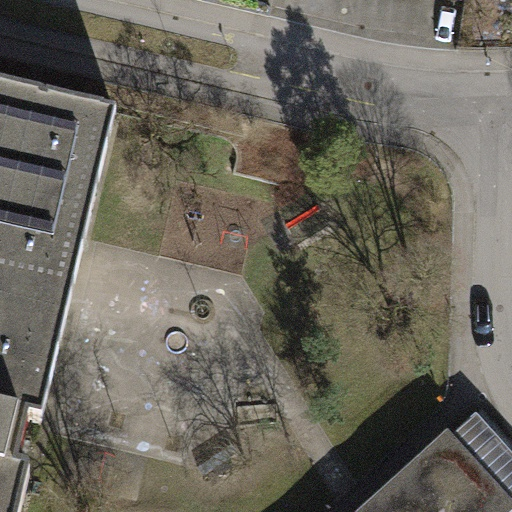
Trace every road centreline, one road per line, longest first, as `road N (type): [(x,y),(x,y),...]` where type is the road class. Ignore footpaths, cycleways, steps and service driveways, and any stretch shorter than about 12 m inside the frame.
road 1 (residential): [(232,59),(375,89),(502,101)]
road 2 (residential): [(502,101),(504,358),(511,369)]
